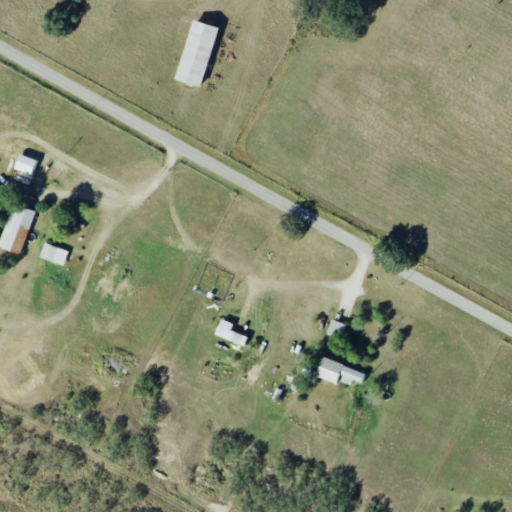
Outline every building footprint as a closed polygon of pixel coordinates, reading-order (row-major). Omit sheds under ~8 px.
[(219,27),(193,19),(176,79),(202,87),(219,27)] [(15,169),(34,174),(38,159),(19,154),(15,169)] [(0,246),(20,254),(37,212),(14,203),(0,240),(0,246)] [(40,258),(65,265),(69,251),(45,243),(40,258)] [(234,324),(221,319),(215,334),(245,346),(248,337),(232,330),(234,324)] [(338,383),(339,380),(352,384),(353,380),(364,383),(367,372),(322,358),(317,376),(338,383)]
